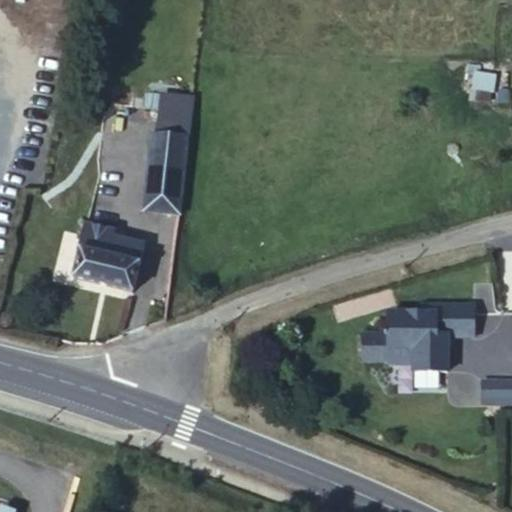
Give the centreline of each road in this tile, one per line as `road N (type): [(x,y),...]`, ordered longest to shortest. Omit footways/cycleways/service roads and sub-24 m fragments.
road 1 (unclassified): [(127,402),(205,323),(246,302),(511,223)]
road 2 (secondary): [(127,402),(403,511)]
road 3 (secondary): [(0,363),(127,402)]
